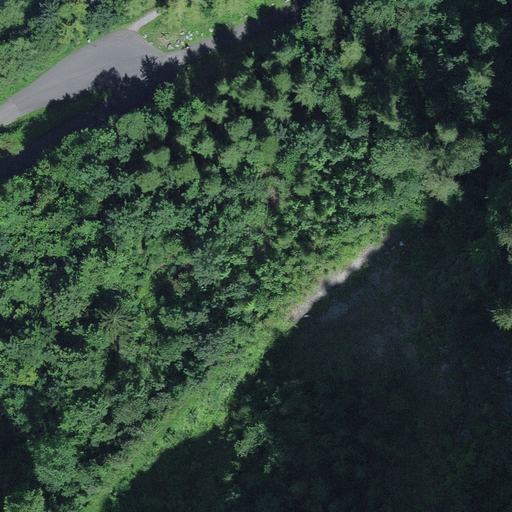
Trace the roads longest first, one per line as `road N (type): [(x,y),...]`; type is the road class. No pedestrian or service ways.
road 1 (unclassified): [(130,58),(171,64),(334,0)]
road 2 (residential): [(130,58),(131,88),(0,180)]
road 3 (residential): [(130,58),(107,53),(0,113)]
